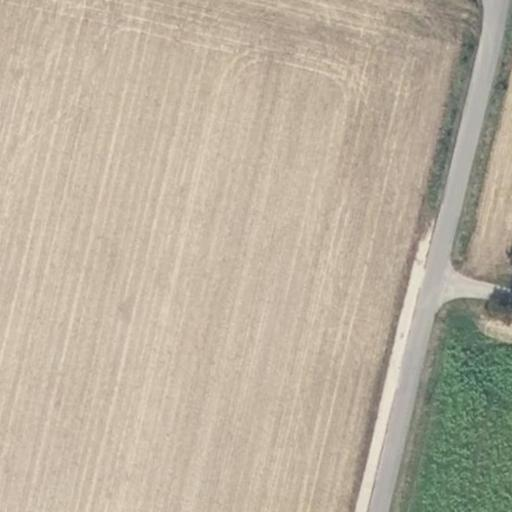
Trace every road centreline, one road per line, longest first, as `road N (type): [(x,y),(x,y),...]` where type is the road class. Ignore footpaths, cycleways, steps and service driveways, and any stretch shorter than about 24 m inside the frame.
road 1 (unclassified): [(434,281),(502,0)]
road 2 (unclassified): [(379,511),(434,281)]
